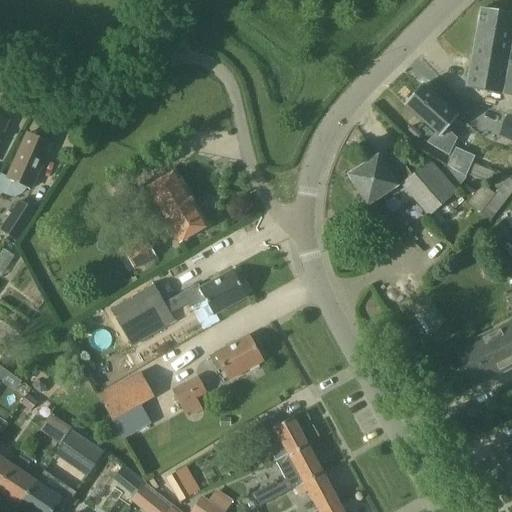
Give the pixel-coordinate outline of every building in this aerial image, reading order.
[(511,61),(509,61),(511,45),(511,15),(481,10),(467,88),(504,94),(504,95),(511,96),(511,61)] [(422,85),(404,106),(435,134),(426,145),(449,158),(457,139),(447,130),(458,117),(422,85)] [(511,118),(506,116),(499,135),(511,140),(511,118)] [(2,175),(0,179),(0,193),(8,197),(15,198),(21,197),(27,193),(30,188),(50,143),(47,141),(46,137),(40,135),(36,137),(28,133),(8,178),(2,175)] [(396,186),(409,178),(411,177),(396,154),(382,163),(379,157),(350,176),(368,205),(397,187),(396,186)] [(457,192),(467,179),(467,178),(465,177),(432,157),(430,160),(411,177),(409,178),(401,185),(429,218),(458,192),(457,192)] [(488,191),(495,173),(471,164),(465,177),(467,178),(488,191)] [(207,225),(175,171),(145,188),(177,243),(207,225)] [(17,242),(36,213),(21,203),(2,232),(17,242)] [(136,270),(155,258),(147,245),(127,256),(136,270)] [(247,296),(232,270),(200,288),(197,283),(164,303),(154,285),(109,310),(130,346),(174,321),(169,312),(186,303),(189,308),(204,299),(213,315),(247,296)] [(511,367),(511,320),(456,348),(475,386),(511,367)] [(261,361),(246,335),(214,353),(228,379),(261,361)] [(154,398),(140,372),(98,396),(112,421),(154,398)] [(207,394),(198,376),(172,390),(181,408),(207,394)] [(61,443),(64,439),(72,430),(51,413),(40,427),(61,443)] [(255,426),(275,464),(306,447),(291,419),(279,425),(275,416),(255,426)] [(103,455),(71,433),(56,454),(88,476),(103,455)] [(510,483),(511,481),(511,441),(493,452),(500,466),(495,469),(503,483),(508,480),(510,483)] [(302,485),(321,474),(306,447),(275,464),(284,482),(275,486),(273,483),(251,495),(258,507),(302,484),(302,485)] [(0,456),(0,482),(12,465),(0,456)] [(36,481),(12,465),(0,482),(0,491),(9,498),(7,501),(18,508),(20,505),(36,481)] [(167,479),(180,501),(198,491),(186,469),(167,479)] [(125,487),(134,495),(145,482),(136,474),(125,487)] [(315,511),(335,501),(321,474),(302,485),(316,510),(312,511),(315,511)] [(36,481),(20,505),(29,511),(51,511),(54,507),(60,511),(62,511),(75,493),(67,488),(61,497),(36,481)] [(132,504),(142,511),(170,511),(144,490),(132,504)] [(341,511),(335,501),(315,511),(341,511)] [(214,511),(199,502),(192,511),(214,511)]
